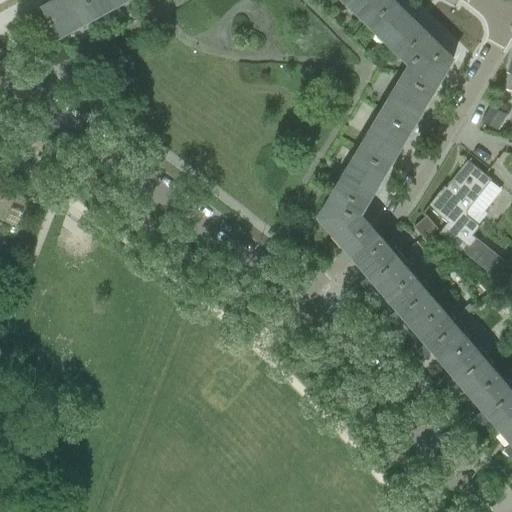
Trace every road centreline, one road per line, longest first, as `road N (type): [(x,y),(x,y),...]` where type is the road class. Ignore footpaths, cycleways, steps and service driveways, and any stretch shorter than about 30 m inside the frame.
road 1 (tertiary): [(295,302),(0,76)]
road 2 (residential): [(295,302),(395,212),(498,42),(506,9)]
road 3 (tertiary): [(477,511),(375,381),(295,302)]
